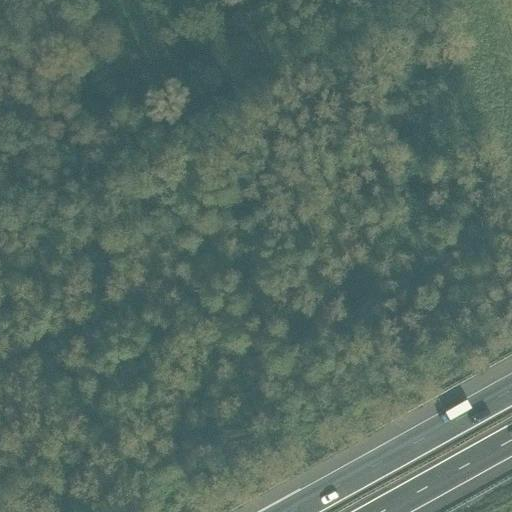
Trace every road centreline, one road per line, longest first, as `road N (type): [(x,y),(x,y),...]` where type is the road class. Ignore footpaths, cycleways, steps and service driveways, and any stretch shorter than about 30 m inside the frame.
road 1 (motorway): [(511,388),(289,511)]
road 2 (motorway): [(381,511),(511,439)]
